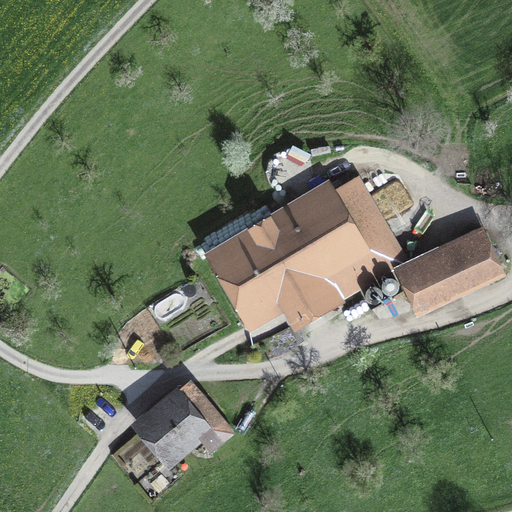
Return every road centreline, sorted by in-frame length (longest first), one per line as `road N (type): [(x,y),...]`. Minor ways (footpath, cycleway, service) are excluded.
road 1 (unclassified): [(511,288),(477,310),(309,358),(243,372),(150,376)]
road 2 (unclassified): [(0,168),(149,0)]
road 3 (unclassified): [(67,511),(150,376)]
road 4 (unclassified): [(150,376),(53,371),(0,344)]
